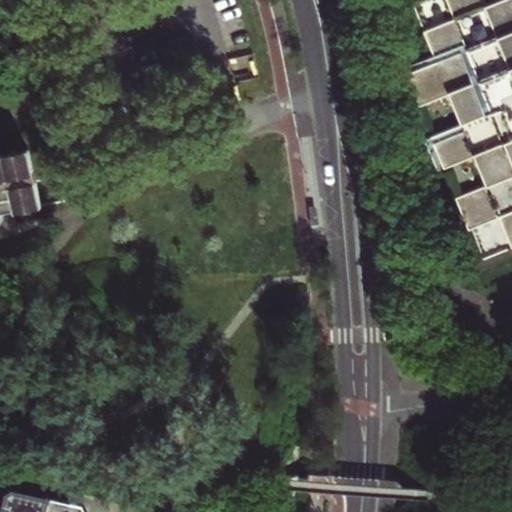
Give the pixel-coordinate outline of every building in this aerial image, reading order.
[(511,0),(490,11),(487,3),(485,0),(448,0),(455,17),(458,24),(428,36),(437,58),(407,71),(420,103),(450,91),(455,88),(468,119),(462,122),(433,133),(446,164),(475,153),(481,150),(493,180),(487,183),(458,195),(470,225),(499,213),(505,211),(511,228),(511,0)] [(511,0),(493,0),(487,3),(490,11),(511,0)] [(455,17),(425,30),(428,36),(458,24),(455,17)] [(455,88),(450,91),(462,122),(468,119),(455,88)] [(44,205),(30,146),(0,153),(0,224),(4,217),(3,209),(15,206),(16,211),(44,205)] [(481,150),(475,153),(487,183),(493,180),(481,150)] [(511,228),(505,211),(499,213),(511,243),(511,228)] [(88,511),(84,505),(15,490),(7,495),(2,511),(88,511)]
